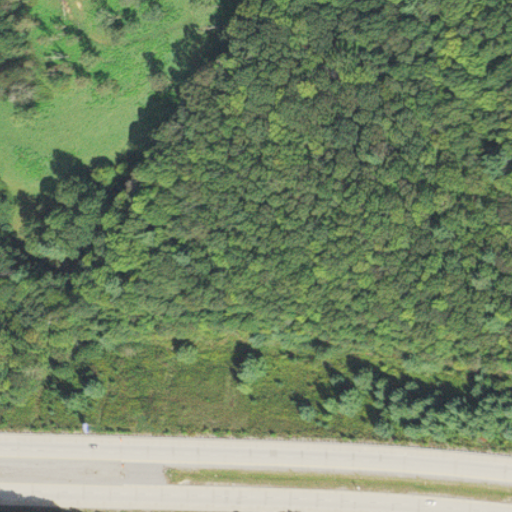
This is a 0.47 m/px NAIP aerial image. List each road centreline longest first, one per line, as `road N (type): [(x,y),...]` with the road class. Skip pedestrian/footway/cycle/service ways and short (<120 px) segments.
road 1 (motorway): [(511,476),(0,451)]
road 2 (motorway): [(0,499),(450,511)]
